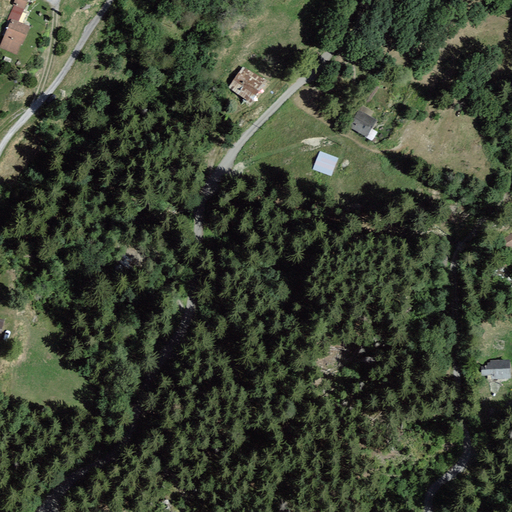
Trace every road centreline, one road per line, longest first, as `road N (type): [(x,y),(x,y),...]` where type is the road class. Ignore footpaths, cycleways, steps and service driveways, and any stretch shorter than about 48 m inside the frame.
road 1 (track): [(45,511),(129,436),(194,314),(199,214),(211,185),(343,39),(356,0)]
road 2 (track): [(511,186),(457,251),(456,413),(469,455),(431,490),(430,511)]
road 3 (track): [(111,0),(0,149)]
